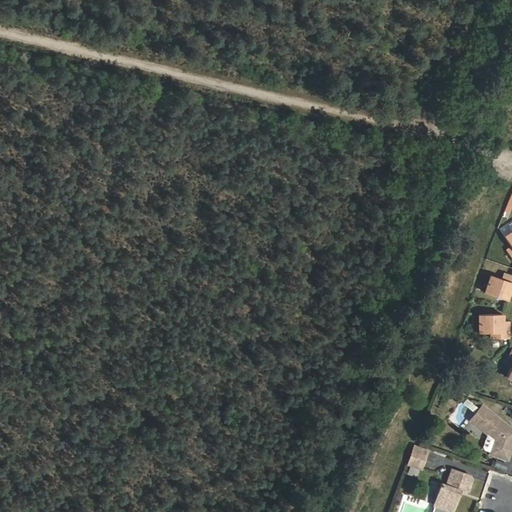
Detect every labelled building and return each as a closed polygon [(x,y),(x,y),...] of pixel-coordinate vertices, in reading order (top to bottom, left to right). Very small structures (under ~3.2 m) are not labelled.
[(511,275),(510,275),(508,280),(496,276),(490,294),(511,301),(511,275)] [(497,334),(497,340),(511,339),(511,326),(508,326),(508,323),(508,315),(484,316),(485,334),(497,334)] [(462,404),(471,410),(474,406),(465,399),(462,404)] [(500,440),(495,454),(511,460),(511,424),(489,406),(477,421),(494,434),(500,440)] [(500,440),(494,434),(489,447),(491,450),(496,452),(500,440)] [(433,452),(420,447),(417,457),(430,461),(433,452)] [(430,461),(417,457),(414,465),(427,469),(430,461)] [(447,485),(441,505),(458,511),(463,495),(464,491),(467,492),(469,493),(474,491),(477,481),(476,477),(457,471),(452,486),(447,485)]
